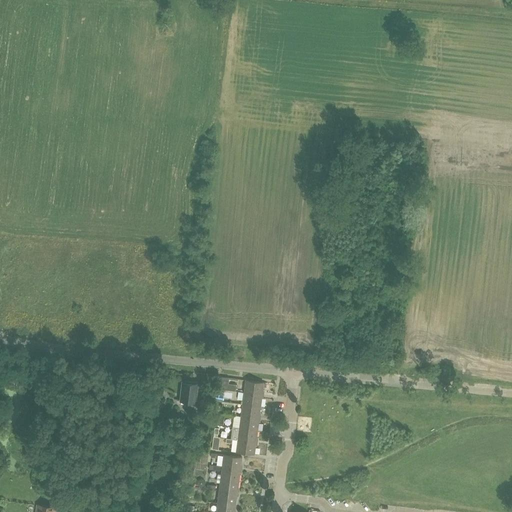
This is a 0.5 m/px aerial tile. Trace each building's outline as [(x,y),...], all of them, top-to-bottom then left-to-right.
[(222,377),(220,389),(236,391),(237,385),(228,384),(229,378),(222,377)] [(246,380),(244,392),(262,394),(264,382),(246,380)] [(194,405),(196,384),(191,383),(192,382),(185,381),(184,383),(183,383),(182,391),(180,391),(179,400),(187,400),(187,405),(194,405)] [(262,394),(244,392),(243,404),(260,406),(262,394)] [(243,404),(241,416),(259,418),(260,406),(243,404)] [(224,424),(225,414),(216,413),(215,423),(224,424)] [(259,418),(241,416),(239,428),(257,430),(259,418)] [(239,428),(238,440),(256,442),(257,430),(239,428)] [(218,449),(220,437),(213,436),(212,449),(218,449)] [(254,454),(256,442),(238,440),(236,452),(254,454)] [(222,466),(222,467),(240,470),(241,465),(242,457),(224,454),(222,466)] [(217,467),(216,471),(219,471),(222,469),(221,474),(221,479),(238,481),(240,473),(240,470),(222,467),(217,467)] [(221,479),(219,491),(237,493),(238,481),(221,479)] [(219,491),(217,503),(235,505),(237,493),(219,491)] [(216,511),(234,511),(235,505),(217,503),(216,511)]
